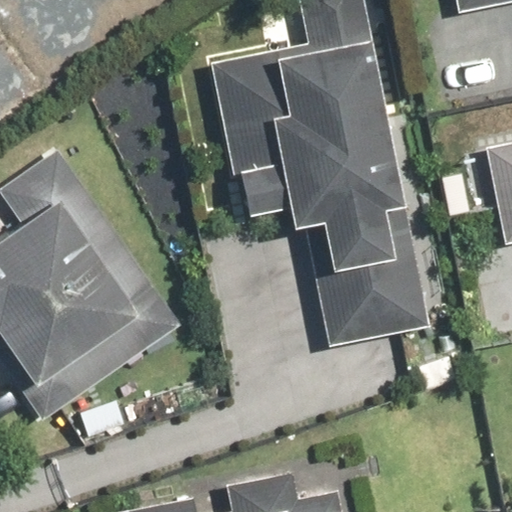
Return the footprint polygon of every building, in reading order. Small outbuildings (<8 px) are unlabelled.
[(354,0),(303,0),(311,40),(263,49),(205,61),(242,244),(294,233),(312,229),(322,278),(304,282),(316,343),(419,323),(354,0)] [(511,0),(451,0),(453,9),(495,0),(511,0)] [(511,139),(474,147),(495,251),(511,247),(511,139)] [(53,146),(0,180),(0,201),(13,222),(0,230),(0,357),(15,380),(6,387),(29,422),(174,326),(53,146)] [(192,511),(190,498),(120,509),(105,511),(333,511),(326,474),(227,491),(230,509),(212,511),(192,511)]
